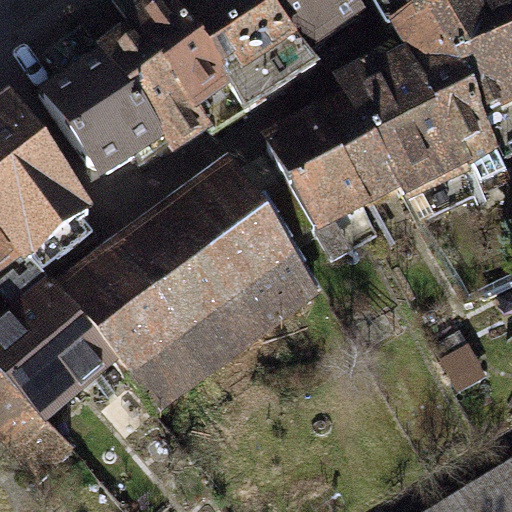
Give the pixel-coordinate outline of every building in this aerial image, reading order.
[(119,42),(29,107),(101,200),(242,100),(178,13),(168,0),(141,0),(105,26),(119,42)] [(356,0),(195,0),(178,13),(242,100),(253,116),(378,29),(362,10),(356,0)] [(511,0),(389,0),(424,58),(259,158),(325,258),(503,159),(491,128),(511,118),(511,0)] [(356,0),(362,10),(377,0),(356,0)] [(0,304),(93,222),(0,124),(0,304)] [(327,299),(226,164),(0,329),(0,366),(12,379),(0,389),(0,447),(40,496),(73,465),(49,428),(119,374),(162,418),(327,299)] [(511,511),(511,467),(438,511),(511,511)]
